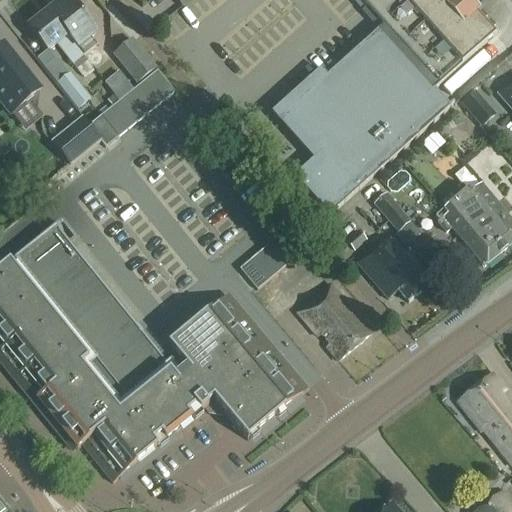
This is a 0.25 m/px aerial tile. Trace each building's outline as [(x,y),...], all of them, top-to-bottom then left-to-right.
[(96,34),(69,0),(64,0),(47,13),(82,58),(96,47),(90,39),(96,34)] [(174,0),(181,8),(191,0),(174,0)] [(497,36),(464,0),(357,0),(383,28),(287,114),(322,153),(293,179),(329,218),(453,106),(452,105),(448,109),(434,92),(497,36)] [(87,63),(82,58),(47,13),(28,28),(47,52),(56,45),(72,66),(72,65),(77,71),(87,63)] [(137,86),(156,70),(132,40),(112,56),(137,86)] [(39,92),(3,48),(0,50),(0,86),(0,87),(0,102),(10,115),(39,92)] [(165,99),(166,100),(174,93),(157,72),(149,78),(165,99)] [(78,111),(91,100),(70,74),(56,85),(78,111)] [(156,108),(166,100),(165,99),(149,78),(140,86),(156,108)] [(511,84),(499,96),(511,111),(511,84)] [(130,94),(147,115),(156,108),(140,86),(130,94)] [(147,115),(130,94),(121,101),(138,122),(147,115)] [(475,95),(462,105),(481,127),(494,117),(475,95)] [(128,130),(138,122),(121,101),(111,109),(128,130)] [(33,147),(54,132),(37,107),(16,121),(33,147)] [(118,139),(128,130),(111,109),(101,118),(118,139)] [(106,148),(118,139),(101,118),(91,125),(83,115),(49,143),(67,166),(100,140),(106,148)] [(0,160),(9,153),(0,142),(0,160)] [(480,186),(472,178),(462,187),(466,191),(442,211),(446,216),(437,224),(445,234),(451,229),(483,268),(511,243),(511,224),(480,186)] [(375,207),(399,234),(411,223),(386,197),(375,207)] [(170,372),(53,227),(0,270),(0,356),(77,449),(80,446),(111,484),(206,406),(205,404),(211,399),(245,441),(301,395),(262,349),(266,345),(260,338),(255,341),(221,301),(166,347),(180,364),(170,372)] [(286,232),(276,240),(294,261),(303,253),(286,232)] [(407,303),(426,285),(384,239),(356,265),(387,300),(397,291),(407,303)] [(276,240),(267,248),(285,269),(294,261),(276,240)] [(267,248),(258,255),(276,277),(285,269),(267,248)] [(258,255),(248,263),(266,284),(276,277),(258,255)] [(248,263),(239,271),(257,292),(266,284),(248,263)] [(371,336),(330,287),(326,290),(297,314),(317,338),(321,334),(330,345),(326,348),(338,363),(371,336)] [(480,434),(511,408),(511,406),(510,405),(506,406),(499,397),(504,393),(491,376),(456,404),(480,434)] [(511,408),(480,434),(483,438),(486,436),(511,468),(511,408)] [(511,511),(511,502),(504,492),(502,493),(478,511),(511,511)]
